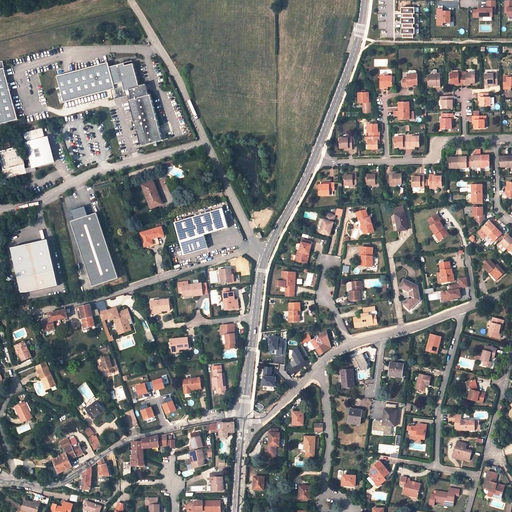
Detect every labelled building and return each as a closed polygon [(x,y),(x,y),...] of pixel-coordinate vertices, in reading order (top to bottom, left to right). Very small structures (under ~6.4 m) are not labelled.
[(495,12),(495,1),(487,1),(487,9),(479,9),(479,10),(474,10),(474,17),(479,17),(479,16),(483,16),(492,16),(492,12),(495,12)] [(415,8),(402,8),(402,14),(403,14),(403,18),(402,18),(402,24),(403,24),(403,28),(402,28),(402,35),(403,35),(403,38),(419,38),(419,34),(415,34),(415,28),(419,28),(419,24),(415,24),(415,18),(419,18),(419,14),(415,14),(415,8)] [(442,9),(437,9),(437,25),(442,25),(442,23),(450,23),(450,11),(442,11),(442,9)] [(0,61),(0,81),(8,79),(3,60),(0,61)] [(57,75),(64,101),(124,86),(125,89),(139,86),(133,64),(126,65),(125,63),(110,67),(109,62),(57,75)] [(125,89),(125,90),(140,86),(134,63),(133,64),(139,86),(125,89)] [(407,79),(402,79),(402,87),(411,87),(411,85),(413,85),(418,85),(417,75),(416,74),(416,72),(415,71),(409,71),(408,72),(408,75),(407,75),(407,79)] [(490,74),(485,74),(485,84),(490,84),(494,84),(494,86),(498,86),(498,72),(494,72),(494,74),(490,74)] [(432,75),(428,75),(428,86),(433,85),(437,85),(437,87),(441,87),(441,84),(441,77),(441,73),(437,73),(437,75),(432,75)] [(459,73),(450,73),(450,84),(455,83),(459,83),(459,85),(463,85),(462,75),(459,75),(459,73)] [(476,83),(475,73),(466,73),(466,75),(462,75),(463,85),(466,85),(466,83),(471,83),(476,83)] [(383,75),(379,75),(379,89),(383,88),(383,87),(388,87),(392,86),(392,77),(387,77),(383,77),(383,75)] [(507,75),(503,76),(504,89),(507,89),(507,87),(511,87),(511,86),(511,77),(507,77),(507,75)] [(0,81),(0,122),(18,118),(8,79),(0,81)] [(368,92),(358,93),(358,103),(363,103),(363,113),(370,113),(370,100),(368,100),(368,97),(368,92)] [(480,106),(491,106),(491,97),(489,97),(489,93),(478,93),(478,97),(480,97),(480,100),(480,106)] [(443,103),(443,109),(453,108),(453,103),(452,100),(454,100),(454,97),(454,96),(441,96),(441,100),(443,100),(443,103)] [(409,111),(409,102),(398,102),(398,111),(409,111)] [(399,120),(409,119),(409,111),(398,111),(393,111),(394,115),(396,115),(399,115),(399,116),(399,120)] [(453,123),(453,113),(442,113),(442,118),(441,118),(441,129),(451,129),(451,125),(451,123),(453,123)] [(486,119),(486,115),(479,116),(474,116),(472,116),(473,119),(475,119),(475,123),(475,128),(484,128),(484,123),(484,119),(486,119)] [(376,124),(367,124),(367,133),(370,133),(370,137),(379,137),(379,133),(377,133),(377,129),(377,124),(376,124)] [(52,135),(27,142),(33,169),(59,162),(52,135)] [(398,137),(394,137),(394,147),(399,147),(403,147),(403,149),(407,148),(407,135),(403,135),(403,137),(398,137)] [(419,147),(419,136),(414,137),(410,137),(410,135),(407,135),(407,148),(411,148),(411,147),(415,147),(419,147)] [(344,138),(339,138),(340,148),(345,148),(348,148),(348,150),(352,150),(352,144),(354,144),(354,138),(352,138),(352,136),(348,136),(348,138),(344,138)] [(370,137),(365,137),(365,141),(368,141),(368,149),(378,149),(378,145),(377,141),(380,140),(379,137),(370,137)] [(481,155),(472,155),(472,157),(473,166),(477,166),(477,167),(481,167),(481,155)] [(490,166),(490,155),(481,155),(481,167),(485,167),(485,166),(490,166)] [(510,166),(509,156),(500,156),(500,167),(510,166)] [(458,157),(450,157),(450,168),(458,168),(458,157)] [(467,166),(467,157),(458,157),(458,168),(467,168),(467,166)] [(393,172),(389,172),(389,186),(393,186),(393,184),(397,184),(402,184),(401,174),(397,174),(393,174),(393,172)] [(349,175),(344,175),(344,185),(349,185),(353,184),(353,187),(357,186),(357,183),(357,177),(357,173),(353,173),(353,175),(349,175)] [(371,175),(367,175),(367,185),(372,184),(376,184),(376,186),(380,186),(379,173),(375,173),(375,174),(371,175)] [(442,186),(442,176),(437,176),(433,176),(433,174),(430,174),(430,180),(430,185),(430,188),(433,188),(433,186),(437,186),(442,186)] [(416,177),(411,177),(412,187),(417,187),(420,187),(420,189),(424,189),(424,185),(424,180),(424,175),(420,175),(420,177),(416,177)] [(153,180),(141,185),(151,208),(163,204),(161,199),(159,200),(154,186),(155,185),(153,180)] [(323,185),(319,185),(319,196),(330,195),(330,190),(334,190),(334,183),(325,183),(325,185),(323,185)] [(484,184),(472,184),(473,193),(483,193),(482,188),(484,188),(484,184)] [(473,193),(473,202),(483,201),(483,193),(473,193)] [(483,206),(473,207),(473,216),(475,216),(475,219),(480,224),(485,219),(485,215),(483,216),(483,212),(483,206)] [(88,207),(73,211),(76,220),(72,222),(95,287),(122,278),(100,213),(90,216),(88,207)] [(184,256),(208,248),(204,235),(228,228),(222,208),(174,223),(184,256)] [(366,211),(357,213),(359,222),(362,221),(363,225),(361,225),(364,234),(369,232),(369,234),(374,232),(371,218),(368,219),(366,211)] [(331,235),(335,222),(334,222),(337,215),(328,213),(326,220),(325,219),(321,232),(331,235)] [(404,213),(395,214),(398,231),(407,230),(404,213)] [(437,214),(428,220),(432,227),(430,227),(435,234),(437,233),(441,239),(448,235),(439,221),(441,220),(437,214)] [(490,221),(483,228),(489,235),(497,226),(495,223),(493,224),(490,221)] [(489,235),(495,241),(502,234),(499,230),(500,229),(497,226),(489,235)] [(162,227),(141,233),(145,247),(153,245),(152,239),(164,236),(162,227)] [(511,238),(508,235),(501,242),(507,248),(508,247),(511,243),(511,238)] [(49,239),(12,248),(22,292),(28,292),(59,285),(49,239)] [(303,242),(301,251),(300,251),(298,260),(298,261),(307,263),(310,254),(309,253),(311,244),(303,242)] [(372,267),(373,257),(372,256),(373,248),(361,247),(360,256),(363,256),(361,266),(372,267)] [(490,260),(484,266),(489,272),(490,272),(492,270),(499,278),(505,271),(498,264),(496,266),(490,260)] [(450,262),(440,263),(441,273),(443,282),(454,280),(452,269),(451,269),(450,262)] [(235,282),(235,275),(233,275),(232,268),(221,269),(223,283),(235,282)] [(497,279),(499,278),(492,270),(490,272),(497,279)] [(283,272),(282,285),(278,285),(277,291),(283,292),(283,290),(286,290),(286,292),(286,297),(294,297),(295,286),(294,286),(294,280),(295,280),(296,272),(283,272)] [(459,288),(468,287),(466,276),(457,278),(458,283),(449,285),(449,289),(440,291),(442,301),(461,298),(459,288)] [(417,286),(404,279),(400,287),(410,292),(411,297),(404,303),(409,308),(414,303),(415,304),(418,301),(418,298),(419,298),(417,286)] [(203,295),(202,283),(188,285),(188,281),(178,282),(179,291),(183,290),(183,294),(193,293),(194,295),(194,296),(203,295)] [(361,300),(360,291),(363,291),(363,282),(353,282),(354,292),(351,292),(350,292),(350,301),(361,300)] [(229,292),(223,293),(225,310),(235,309),(234,292),(229,292)] [(169,299),(151,302),(152,311),(161,310),(161,311),(170,310),(169,299)] [(300,303),(289,303),(290,312),(290,315),(288,316),(289,322),(299,322),(299,315),(298,315),(297,311),(301,311),(300,303)] [(84,323),(85,328),(90,326),(94,326),(90,304),(80,306),(84,323)] [(363,322),(368,321),(368,324),(374,323),(374,321),(377,320),(377,314),(370,315),(369,312),(376,311),(376,307),(364,308),(365,314),(365,316),(362,317),(354,318),(355,327),(364,326),(363,322)] [(53,321),(67,318),(66,313),(70,312),(69,308),(49,313),(50,319),(42,320),(44,331),(55,329),(53,321)] [(99,313),(102,321),(109,318),(110,321),(114,320),(115,324),(118,323),(119,328),(129,325),(127,320),(131,318),(128,309),(121,311),(122,313),(118,314),(116,308),(107,311),(106,310),(99,313)] [(498,334),(499,330),(500,326),(502,326),(502,327),(504,321),(494,319),(493,324),(491,323),(487,336),(500,340),(501,334),(498,334)] [(234,324),(221,325),(221,329),(219,329),(220,335),(225,335),(226,344),(225,344),(225,349),(235,348),(234,343),(236,343),(234,329),(235,329),(234,324)] [(327,331),(311,341),(320,355),(331,348),(327,331)] [(151,332),(145,334),(149,342),(154,340),(151,332)] [(302,337),(303,340),(304,343),(311,340),(309,334),(302,337)] [(441,337),(430,334),(426,350),(437,353),(437,351),(436,351),(437,345),(439,345),(441,337)] [(273,362),(285,363),(286,337),(267,336),(266,353),(273,354),(273,362)] [(188,338),(171,340),(171,349),(179,348),(179,350),(189,348),(188,338)] [(25,342),(16,346),(19,353),(23,361),(31,357),(25,342)] [(475,359),(484,361),(483,366),(488,368),(490,363),(489,363),(490,358),(494,359),(495,354),(494,354),(495,349),(486,346),(484,351),(483,351),(482,354),(476,352),(475,359)] [(292,366),(304,362),(298,347),(290,350),(293,360),(290,361),(292,366)] [(355,356),(361,370),(368,366),(362,353),(355,356)] [(119,370),(116,362),(112,364),(109,356),(101,359),(102,363),(100,363),(102,367),(104,367),(105,371),(107,374),(110,373),(114,372),(119,370)] [(38,371),(41,379),(43,378),(48,389),(56,386),(46,363),(36,367),(38,371)] [(403,364),(391,363),(389,376),(401,377),(403,364)] [(275,386),(275,376),(272,376),(272,366),(263,366),(261,385),(275,386)] [(221,369),(214,370),(215,378),(213,378),(214,387),(217,387),(218,393),(226,392),(226,386),(223,386),(222,373),(221,369)] [(353,369),(341,371),(343,387),(354,386),(353,369)] [(431,377),(419,374),(416,388),(425,390),(426,384),(429,385),(431,377)] [(200,377),(183,380),(184,388),(192,387),(193,389),(201,388),(200,377)] [(149,382),(152,389),(155,388),(156,390),(165,388),(162,378),(149,382)] [(486,393),(478,391),(476,384),(475,380),(469,381),(470,386),(471,389),(470,395),(469,399),(483,403),(486,393)] [(149,382),(137,386),(139,395),(148,392),(148,390),(151,389),(149,382)] [(171,398),(165,400),(166,404),(163,405),(167,414),(177,410),(171,398)] [(84,407),(81,409),(85,414),(88,412),(93,419),(104,411),(100,406),(102,404),(99,399),(97,401),(96,401),(85,409),(84,407)] [(25,402),(17,406),(21,414),(19,415),(23,422),(32,417),(25,402)] [(147,404),(140,407),(145,420),(155,417),(151,407),(148,408),(147,404)] [(366,410),(351,408),(350,416),(351,417),(350,423),(360,424),(361,418),(365,419),(366,410)] [(397,410),(385,409),(383,424),(395,426),(397,410)] [(293,412),(293,424),(303,425),(304,412),(293,412)] [(461,414),(449,414),(449,421),(455,421),(455,431),(466,432),(466,430),(475,430),(475,420),(461,420),(461,414)] [(208,430),(212,430),(218,429),(220,429),(220,437),(228,437),(228,432),(235,432),(234,423),(221,423),(207,425),(208,430)] [(415,426),(412,426),(411,434),(413,435),(417,435),(417,438),(425,439),(426,424),(418,424),(418,425),(418,427),(415,426)] [(84,430),(87,437),(94,434),(90,427),(84,430)] [(270,432),(269,432),(269,445),(267,445),(267,448),(266,448),(265,455),(276,456),(276,445),(279,445),(280,433),(278,433),(270,432)] [(96,436),(89,439),(94,449),(101,446),(96,436)] [(144,449),(159,447),(158,436),(142,439),(143,441),(133,442),(135,466),(143,465),(142,449),(144,449)] [(190,452),(199,449),(198,448),(203,447),(200,436),(191,438),(192,442),(193,445),(191,446),(189,446),(190,452)] [(315,437),(305,436),(305,444),(305,449),(307,449),(307,453),(306,456),(314,456),(315,446),(318,447),(318,441),(315,441),(315,438),(315,437)] [(59,473),(72,467),(69,460),(83,453),(79,445),(72,448),(71,445),(68,440),(61,443),(66,454),(56,459),(54,460),(59,473)] [(467,444),(457,441),(454,453),(458,454),(457,457),(464,459),(470,460),(472,451),(465,449),(467,444)] [(204,460),(202,454),(201,454),(200,449),(199,449),(190,452),(189,452),(190,457),(192,457),(192,459),(188,460),(189,465),(191,464),(192,468),(203,465),(201,461),(204,460)] [(99,466),(101,475),(109,476),(106,464),(103,458),(97,462),(99,466)] [(374,468),(371,471),(373,474),(370,476),(378,486),(385,480),(384,477),(389,473),(380,461),(373,467),(374,468)] [(92,475),(92,467),(84,472),(82,489),(84,489),(89,489),(91,489),(92,475)] [(497,484),(495,483),(495,481),(497,474),(487,471),(483,488),(487,489),(488,491),(487,494),(488,496),(491,497),(493,496),(501,499),(504,486),(497,484)] [(213,481),(213,491),(224,490),(223,473),(211,473),(211,481),(213,481)] [(355,475),(343,475),(342,485),(355,486),(355,475)] [(265,477),(254,476),(254,489),(264,490),(265,477)] [(408,478),(402,477),(401,483),(405,484),(403,493),(417,497),(420,485),(413,484),(413,482),(408,480),(408,478)] [(310,486),(300,485),(299,498),(309,499),(310,486)] [(449,493),(437,491),(436,494),(432,494),(429,504),(435,504),(435,501),(444,502),(449,503),(450,498),(454,498),(454,495),(458,495),(459,489),(450,488),(449,493)] [(34,503),(25,500),(22,511),(26,511),(37,511),(40,504),(34,503)] [(99,511),(102,506),(86,500),(83,508),(91,511),(90,511),(99,511)] [(209,511),(215,511),(222,511),(221,502),(221,500),(203,501),(203,511),(209,511)] [(203,511),(203,501),(196,501),(196,503),(193,503),(192,503),(187,507),(189,511),(190,510),(191,511),(196,511),(203,511)] [(70,511),(73,505),(64,502),(63,508),(57,506),(57,505),(53,504),(50,511),(70,511)] [(119,502),(114,511),(122,511),(125,505),(119,502)]
